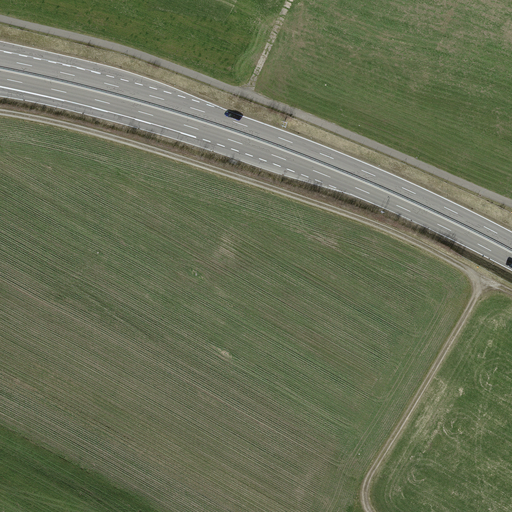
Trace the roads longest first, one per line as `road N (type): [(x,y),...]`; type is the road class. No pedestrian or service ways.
road 1 (track): [(374,511),(367,488),(378,460),(477,294),(471,273),(327,206),(139,145),(0,111)]
road 2 (track): [(0,17),(246,89),(511,204)]
road 3 (trunk): [(511,241),(298,144),(161,98),(0,59)]
road 4 (trunk): [(33,84),(286,159),(511,261)]
